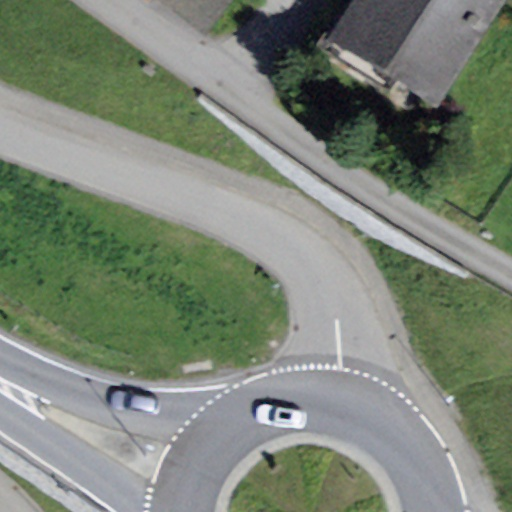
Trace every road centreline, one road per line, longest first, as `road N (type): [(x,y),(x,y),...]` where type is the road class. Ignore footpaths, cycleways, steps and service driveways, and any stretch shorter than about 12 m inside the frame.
road 1 (residential): [(0,123),(315,252),(334,279),(340,396)]
road 2 (residential): [(511,271),(348,176),(110,0)]
road 3 (primary): [(189,476),(0,369)]
road 4 (primary): [(340,396),(282,396),(243,411),(211,439),(189,476)]
road 5 (primary): [(439,511),(425,460),(400,428),(340,396)]
